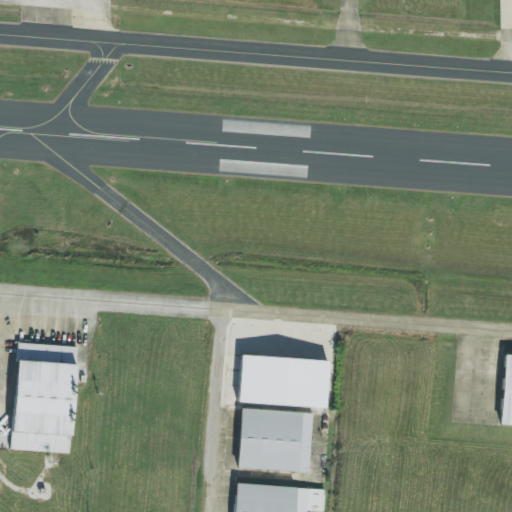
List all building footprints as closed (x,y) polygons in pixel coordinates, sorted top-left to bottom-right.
[(14,343),(75,349),(72,382),(68,438),(67,454),(8,450),(13,361),(14,343)] [(496,426),(511,427),(511,355),(502,355),(496,426)] [(325,407),(327,361),(239,357),(237,404),(325,407)] [(239,409),(234,467),(308,474),(311,415),(239,409)] [(234,483),(231,511),(303,511),(304,511),(313,511),(322,511),(324,491),(234,483)]
